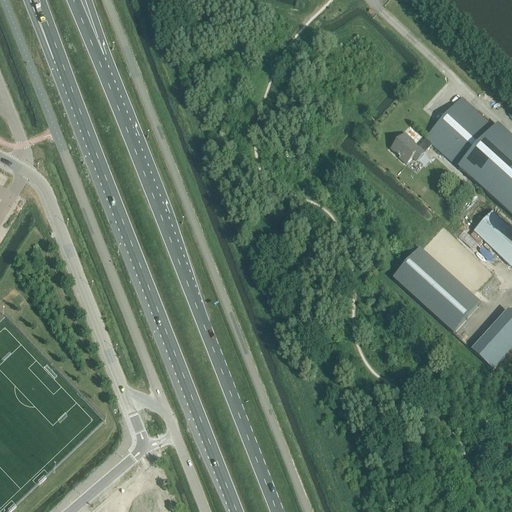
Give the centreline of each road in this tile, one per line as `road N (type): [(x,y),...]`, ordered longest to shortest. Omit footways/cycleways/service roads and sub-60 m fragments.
road 1 (unclassified): [(307,511),(105,0)]
road 2 (primary): [(277,511),(99,62)]
road 3 (primary): [(65,83),(235,511)]
road 4 (unclassified): [(0,157),(42,185),(125,395)]
